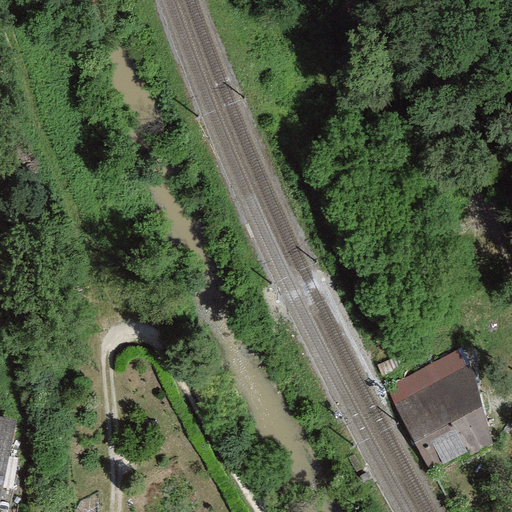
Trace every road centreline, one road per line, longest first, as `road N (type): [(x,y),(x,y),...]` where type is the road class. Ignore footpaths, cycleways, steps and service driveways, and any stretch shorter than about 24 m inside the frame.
road 1 (track): [(116,511),(108,343),(134,327),(159,340),(260,511)]
road 2 (track): [(350,0),(505,259),(511,284)]
road 3 (track): [(0,37),(91,252),(108,343)]
